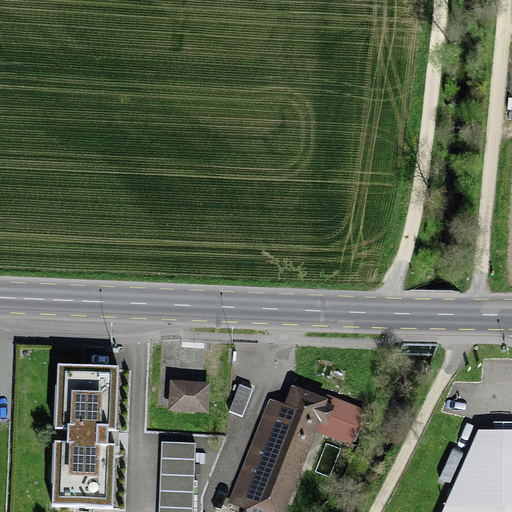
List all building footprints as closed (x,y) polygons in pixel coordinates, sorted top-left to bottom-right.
[(119,369),(58,367),(57,388),(69,389),(67,430),(70,431),(69,444),(67,444),(65,487),(53,486),(52,506),(112,509),(115,447),(108,447),(108,432),(116,432),(119,369)] [(253,391),(239,385),(229,411),(242,417),(253,391)] [(205,388),(174,387),(173,407),(204,409),(205,388)] [(299,395),(291,415),(271,404),(233,503),(249,511),(247,511),(277,511),(321,404),(299,395)] [(365,410),(337,400),(333,408),(331,407),(325,425),(326,426),(324,432),(347,440),(347,439),(353,441),(365,410)] [(443,511),(511,511),(511,432),(479,433),(443,511)] [(192,511),(195,444),(161,443),(158,511),(192,511)]
